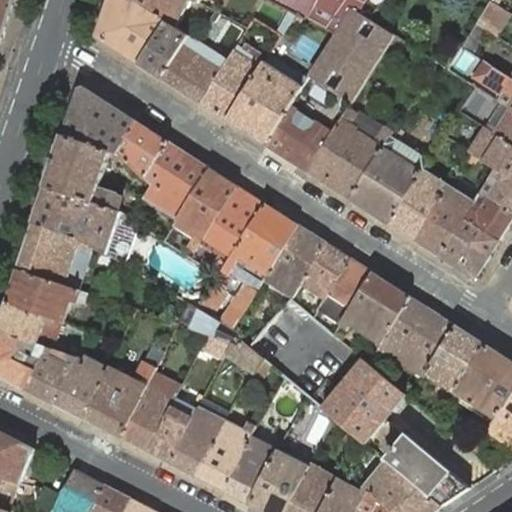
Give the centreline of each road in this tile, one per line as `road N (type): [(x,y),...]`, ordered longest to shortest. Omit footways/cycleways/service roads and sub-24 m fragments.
road 1 (residential): [(485,309),(464,305),(85,55),(48,42)]
road 2 (residential): [(205,511),(0,404)]
road 3 (tertiary): [(48,42),(0,189)]
